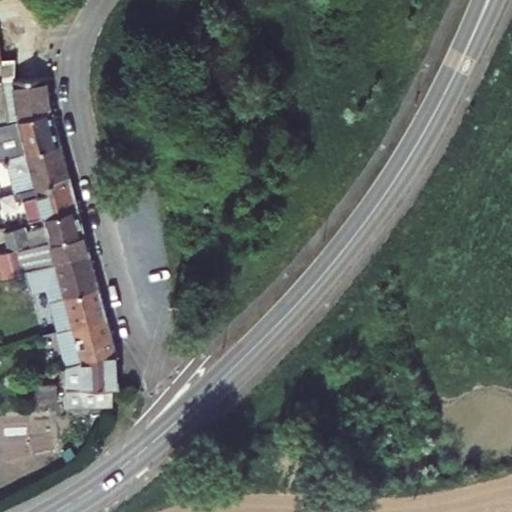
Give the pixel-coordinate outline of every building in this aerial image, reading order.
[(18,118),(52,110),(48,76),(11,84),(18,118)] [(158,99),(151,101),(150,101),(149,102),(149,103),(149,104),(149,105),(152,115),(158,121),(165,126),(175,129),(176,129),(177,129),(177,128),(178,128),(178,127),(179,126),(180,119),(182,112),(182,111),(182,110),(181,110),(181,109),(174,103),(168,97),(167,97),(167,96),(166,96),(165,97),(158,99)] [(7,158),(61,144),(52,110),(18,118),(0,123),(0,129),(1,135),(7,158)] [(37,188),(71,179),(61,144),(7,158),(6,158),(16,194),(28,191),(37,188)] [(44,217),(78,208),(71,179),(37,188),(44,217)] [(44,217),(37,188),(28,191),(35,219),(44,217)] [(16,249),(84,230),(78,208),(44,217),(47,230),(28,236),(27,229),(4,237),(7,251),(16,249)] [(54,263),(91,253),(84,230),(16,249),(23,272),(44,266),(54,263)] [(14,275),(23,272),(16,249),(7,251),(14,275)] [(64,295),(99,286),(91,253),(54,263),(64,295)] [(49,287),(44,266),(23,272),(29,293),(49,287)] [(64,295),(47,300),(56,333),(108,317),(99,286),(64,295)] [(117,351),(108,317),(56,333),(58,340),(16,352),(19,363),(61,354),(66,367),(117,353),(117,351)] [(27,327),(31,339),(47,335),(43,323),(27,327)] [(119,387),(117,353),(66,367),(67,399),(110,398),(110,387),(119,387)] [(24,389),(25,401),(46,401),(45,382),(37,381),(36,388),(24,389)] [(54,383),(45,382),(46,401),(55,401),(54,383)]
